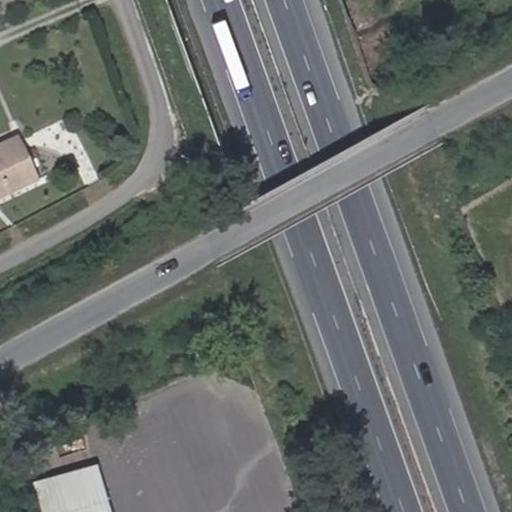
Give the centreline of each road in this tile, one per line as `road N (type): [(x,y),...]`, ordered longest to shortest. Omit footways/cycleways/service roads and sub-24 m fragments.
road 1 (unclassified): [(511,87),(0,364)]
road 2 (motorway): [(226,0),(410,511)]
road 3 (motorway): [(478,511),(294,0)]
road 4 (unclassified): [(0,253),(118,196),(158,151),(158,92),(125,0)]
